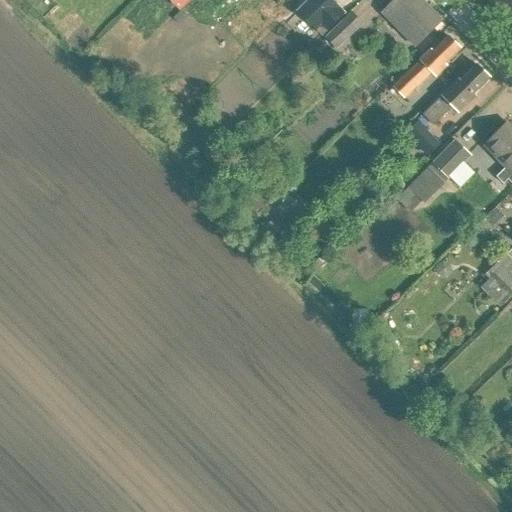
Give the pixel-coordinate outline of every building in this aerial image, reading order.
[(169,0),(181,11),(191,0),(169,0)] [(222,0),(230,8),(238,0),(222,0)] [(308,0),(298,11),(322,35),(344,13),(332,0),(308,0)] [(414,49),(442,22),(420,0),(396,0),(381,15),(414,49)] [(341,47),(363,26),(352,14),(325,40),(334,50),(339,45),(341,47)] [(446,64),(461,49),(449,37),(435,51),(432,48),(420,59),(421,60),(393,85),(404,97),(431,72),(435,77),(447,66),(446,64)] [(476,97),(474,94),(490,79),(477,66),(462,82),(458,79),(441,97),(442,98),(424,116),(405,135),(415,144),(434,125),(446,113),(451,107),(459,115),(476,97)] [(499,176),(507,184),(511,181),(511,129),(507,124),(484,147),(506,169),(499,176)] [(456,140),(433,163),(449,180),(472,156),(456,140)] [(447,183),(431,168),(412,187),(428,203),(447,183)] [(275,251),(287,240),(271,222),(259,232),(275,251)] [(475,247),(477,240),(472,236),(466,238),(464,244),(470,249),(475,247)] [(495,275),(481,288),(501,307),(511,296),(511,260),(506,254),(490,270),(495,275)] [(452,274),(451,265),(442,262),(436,267),(437,275),(444,279),(452,274)] [(397,355),(384,326),(370,332),(383,361),(397,355)]
